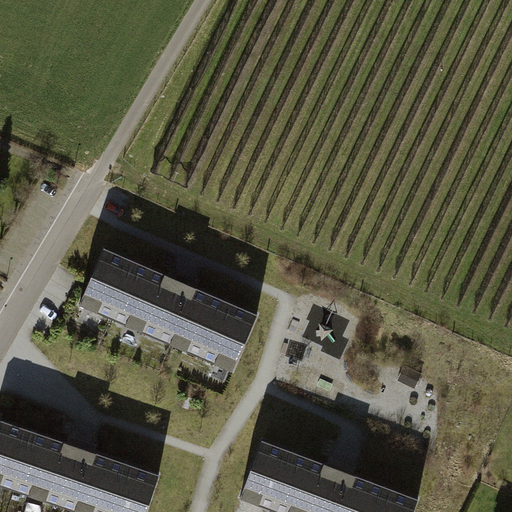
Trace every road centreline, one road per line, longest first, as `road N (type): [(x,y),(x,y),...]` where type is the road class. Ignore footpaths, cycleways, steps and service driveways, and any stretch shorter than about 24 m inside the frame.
road 1 (residential): [(104,162),(0,338)]
road 2 (track): [(202,0),(104,162)]
